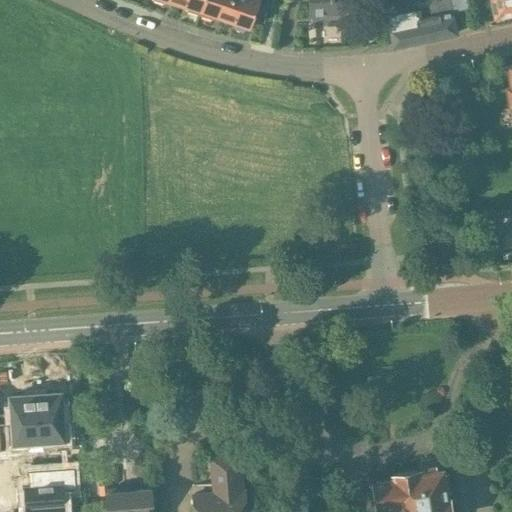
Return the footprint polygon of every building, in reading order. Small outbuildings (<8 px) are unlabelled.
[(177,0),(176,3),(187,6),(189,12),(200,15),(204,0),(177,0)] [(204,0),(200,15),(212,19),(215,16),(225,19),(231,0),(204,0)] [(231,0),(225,19),(235,21),(236,27),(246,30),(250,26),(251,27),(259,5),(273,5),(272,0),(231,0)] [(310,0),(311,14),(342,13),(341,0),(310,0)] [(391,30),(418,24),(415,6),(439,2),(438,0),(411,0),(386,5),(391,30)] [(458,33),(453,11),(468,8),(465,0),(438,0),(439,2),(415,6),(418,24),(391,30),(394,46),(458,33)] [(511,0),(492,0),(495,17),(511,14),(511,0)] [(46,390),(35,391),(39,441),(64,439),(64,446),(79,445),(76,412),(75,412),(76,419),(63,420),(61,393),(47,394),(46,390)] [(0,445),(0,451),(15,450),(14,443),(39,441),(35,391),(24,392),(25,396),(11,397),(12,423),(0,424),(0,445)] [(246,511),(244,490),(243,490),(241,455),(210,457),(213,493),(193,495),(194,511),(246,511)] [(450,511),(448,498),(446,498),(445,493),(451,492),(448,474),(442,475),(440,462),(435,459),(421,462),(418,466),(419,470),(395,474),(395,477),(374,481),(374,484),(370,485),(373,503),(377,502),(378,506),(390,504),(391,511),(450,511)] [(32,486),(25,487),(26,509),(63,506),(62,488),(75,487),(74,469),(28,472),(28,474),(31,473),(32,486)] [(107,511),(152,511),(151,490),(106,493),(107,511)]
